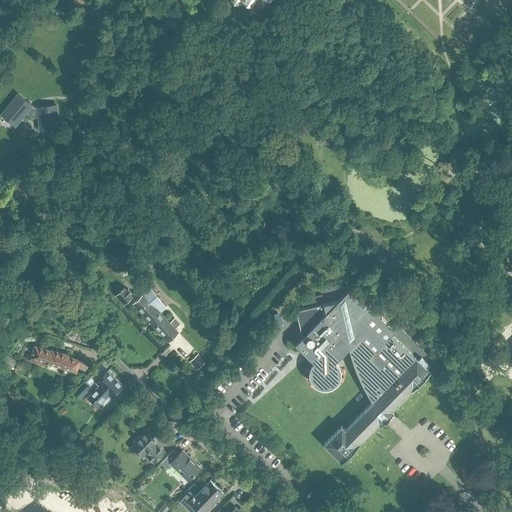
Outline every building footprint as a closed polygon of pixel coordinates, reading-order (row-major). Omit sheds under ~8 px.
[(95,102),(104,108),(111,98),(102,92),(97,99),(93,96),(90,100),(94,103),(95,102)] [(37,107),(37,108),(35,108),(33,107),(34,106),(18,93),(1,115),(16,127),(28,113),(33,118),(38,118),(39,129),(61,126),(59,104),(37,107)] [(225,187),(228,196),(235,193),(231,184),(225,187)] [(116,295),(125,304),(135,295),(126,286),(116,295)] [(169,342),(180,331),(176,327),(180,323),(174,317),(170,321),(161,311),(168,305),(151,287),(133,304),(169,342)] [(333,386),(336,383),(337,383),(339,379),(341,374),(341,370),(339,364),(336,360),(349,347),(353,360),(356,367),(358,373),(361,379),(373,401),(345,429),(342,425),(324,443),(341,460),(379,422),(380,423),(382,422),(394,410),(393,408),(411,388),(412,389),(430,370),(433,373),(440,365),(398,324),(394,329),(351,287),(338,300),(296,310),(302,337),(296,343),(314,361),(311,365),(310,370),(310,375),(311,379),(314,383),(318,386),(323,388),(328,388),(333,386)] [(51,351),(34,345),(31,355),(29,354),(27,360),(47,367),(48,364),(47,364),(51,351)] [(68,357),(69,355),(51,349),(51,351),(47,364),(48,364),(64,369),(77,373),(81,360),(68,357)] [(11,369),(16,360),(8,355),(2,364),(11,369)] [(190,362),(197,370),(204,364),(196,356),(190,362)] [(108,370),(96,382),(98,385),(104,390),(116,378),(108,370)] [(98,385),(87,396),(98,407),(109,396),(112,398),(124,386),(116,378),(104,390),(98,385)] [(72,392),(78,397),(89,387),(83,381),(72,392)] [(131,447),(142,457),(145,454),(154,462),(165,451),(156,443),(164,435),(153,425),(140,438),(138,435),(132,441),(134,443),(131,447)] [(178,454),(173,450),(161,463),(166,468),(169,468),(172,465),(188,481),(201,468),(182,450),(178,454)] [(189,490),(179,501),(191,511),(196,511),(200,509),(203,511),(210,505),(211,506),(216,501),(219,498),(218,497),(223,492),(216,485),(210,480),(195,496),(189,490)]
